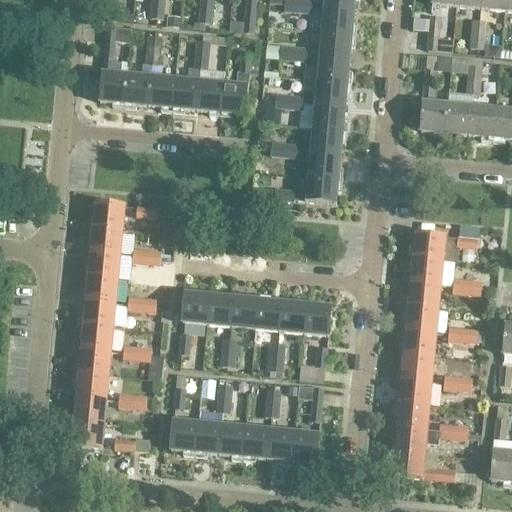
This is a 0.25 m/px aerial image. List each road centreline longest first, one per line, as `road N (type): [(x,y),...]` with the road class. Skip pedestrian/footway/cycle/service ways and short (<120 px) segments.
road 1 (residential): [(303,508),(36,478)]
road 2 (residential): [(351,511),(369,287)]
road 3 (residential): [(36,478),(49,255)]
road 4 (residential): [(246,150),(61,132)]
road 5 (residential): [(369,287),(187,270)]
road 6 (residential): [(380,165),(395,0)]
road 7 (residential): [(61,132),(73,0)]
road 8 (residential): [(511,177),(380,165)]
road 9 (residential): [(49,255),(61,132)]
road 10 (residential): [(369,287),(380,165)]
